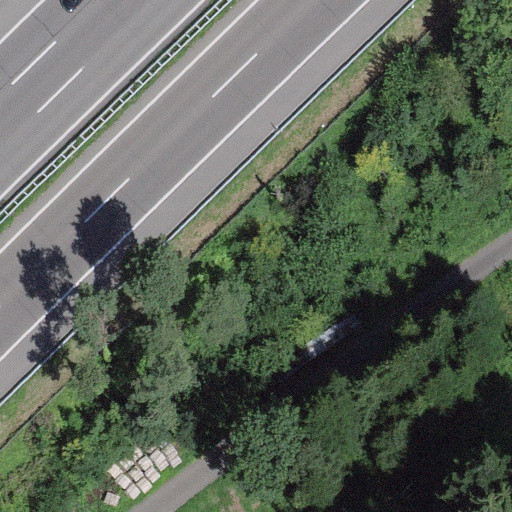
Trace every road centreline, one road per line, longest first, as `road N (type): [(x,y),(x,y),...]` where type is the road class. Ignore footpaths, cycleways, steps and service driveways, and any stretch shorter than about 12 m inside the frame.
road 1 (track): [(144,511),(511,247)]
road 2 (motorway): [(0,310),(317,0)]
road 3 (motorway): [(129,0),(0,125)]
